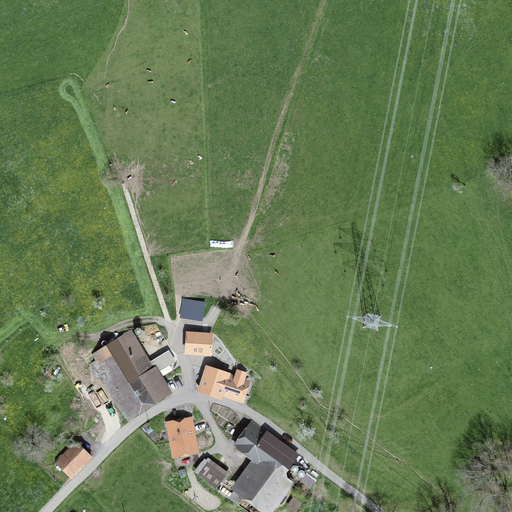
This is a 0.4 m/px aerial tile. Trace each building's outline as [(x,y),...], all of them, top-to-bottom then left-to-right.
[(181,316),(191,317),(194,302),(184,301),(181,316)] [(207,308),(199,306),(196,314),(204,317),(207,308)] [(131,333),(109,347),(110,351),(130,384),(136,380),(149,401),(166,390),(155,373),(159,370),(158,368),(154,361),(150,364),(131,333)] [(211,338),(188,337),(187,355),(210,356),(211,338)] [(130,384),(110,351),(109,347),(94,356),(97,360),(90,365),(93,369),(95,368),(116,401),(121,397),(131,412),(149,401),(136,380),(130,384)] [(168,352),(154,361),(158,368),(172,359),(168,352)] [(202,388),(241,402),(244,385),(233,381),(236,373),(229,371),(228,374),(207,366),(203,377),(206,378),(202,388)] [(190,422),(170,425),(175,454),(195,450),(190,422)] [(296,455),(254,424),(239,445),(258,458),(236,489),(268,511),(290,481),(282,475),(296,455)] [(75,445),(56,464),(70,478),(89,459),(75,445)] [(226,474),(210,461),(199,475),(216,487),(226,474)] [(299,504),(293,500),(289,506),(295,509),(299,504)]
